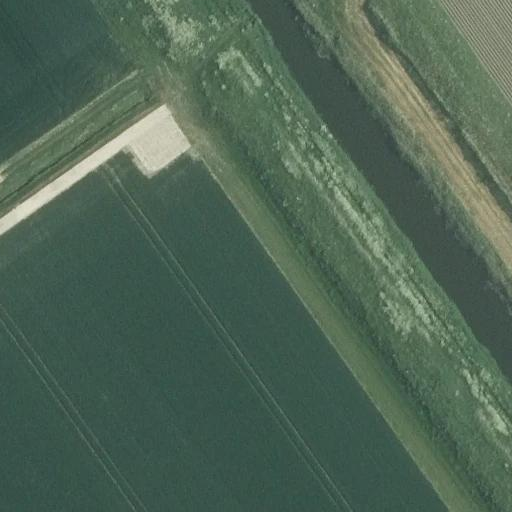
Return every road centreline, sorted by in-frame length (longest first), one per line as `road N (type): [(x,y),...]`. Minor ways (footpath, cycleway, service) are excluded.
road 1 (track): [(206,0),(511,429)]
road 2 (track): [(243,51),(0,224)]
